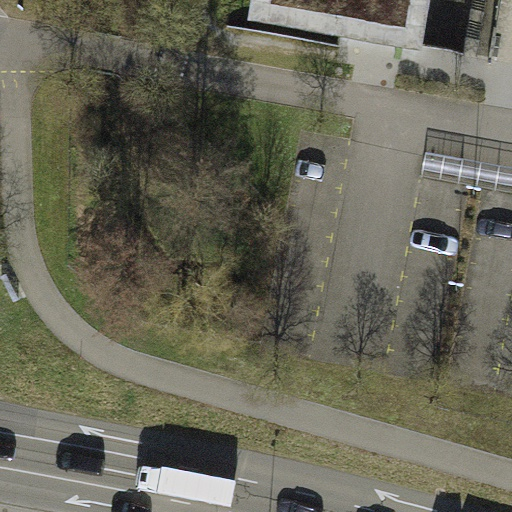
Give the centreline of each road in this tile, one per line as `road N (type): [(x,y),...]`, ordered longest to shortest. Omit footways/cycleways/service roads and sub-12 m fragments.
road 1 (unknown): [(385,108),(347,328)]
road 2 (secondary): [(141,511),(0,490)]
